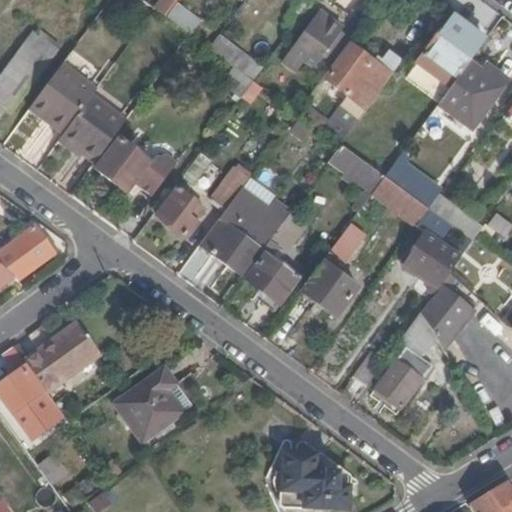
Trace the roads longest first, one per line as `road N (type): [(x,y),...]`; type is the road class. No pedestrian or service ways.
road 1 (residential): [(107,252),(445,494)]
road 2 (residential): [(0,331),(107,252)]
road 3 (residential): [(0,173),(107,252)]
